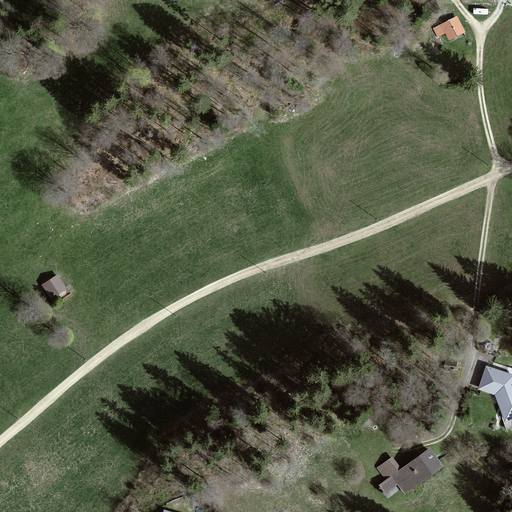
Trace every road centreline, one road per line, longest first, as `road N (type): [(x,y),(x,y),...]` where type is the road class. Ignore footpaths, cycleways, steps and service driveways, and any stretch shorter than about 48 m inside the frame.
road 1 (track): [(0,445),(158,318),(227,283),(375,231),(511,165)]
road 2 (track): [(455,0),(482,29),(478,58),(496,173),(475,352),(452,425),(442,438),(408,449)]
